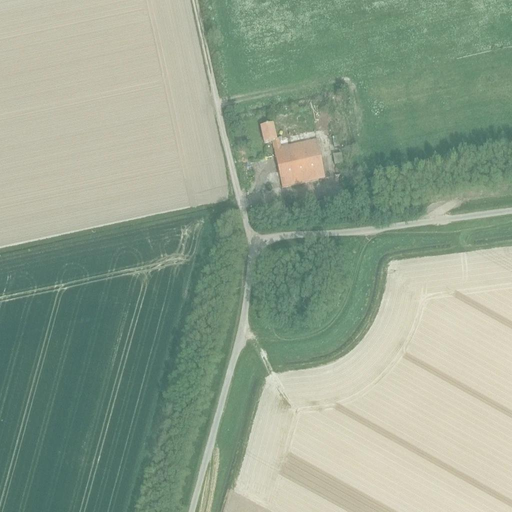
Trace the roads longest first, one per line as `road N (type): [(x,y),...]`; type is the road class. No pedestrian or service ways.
road 1 (track): [(511,222),(467,232),(370,230),(336,319),(304,337),(279,337)]
road 2 (unclassified): [(191,511),(240,334),(251,240)]
road 3 (unclassified): [(251,240),(511,210)]
road 4 (unclassified): [(251,240),(194,0)]
